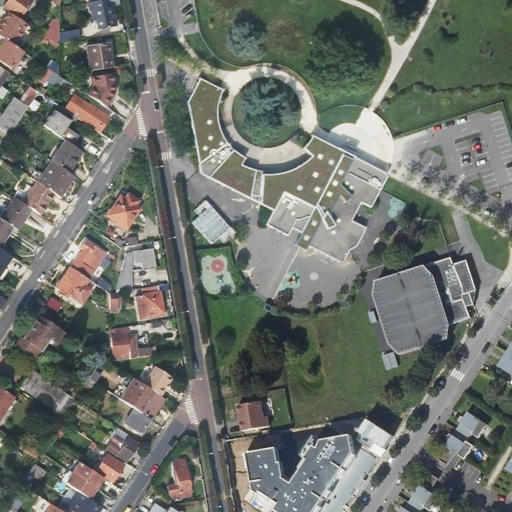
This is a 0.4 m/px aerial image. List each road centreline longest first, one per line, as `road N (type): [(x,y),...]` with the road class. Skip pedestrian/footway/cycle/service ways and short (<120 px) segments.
road 1 (unclassified): [(153,115),(203,404)]
road 2 (residential): [(0,332),(134,130),(153,115)]
road 3 (residential): [(365,511),(511,290)]
road 4 (residential): [(120,511),(183,417),(203,404)]
